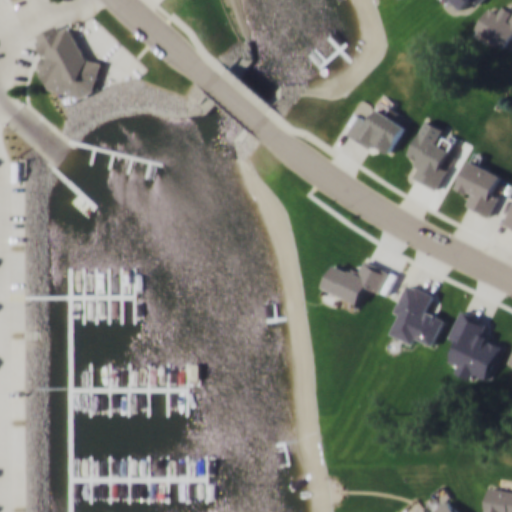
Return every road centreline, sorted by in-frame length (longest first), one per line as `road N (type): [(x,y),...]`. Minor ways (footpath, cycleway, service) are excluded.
road 1 (residential): [(264,123),(378,213),(511,281)]
road 2 (residential): [(119,0),(220,84)]
